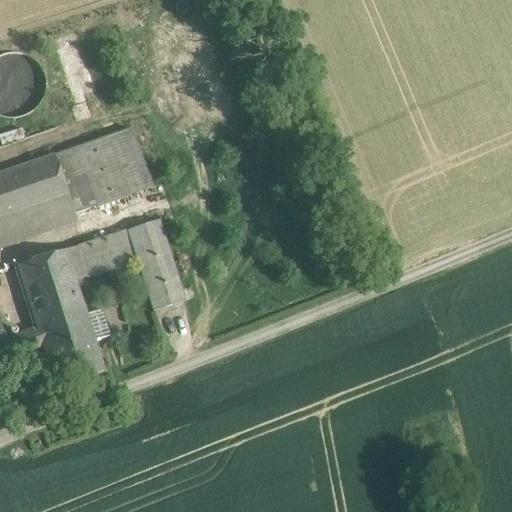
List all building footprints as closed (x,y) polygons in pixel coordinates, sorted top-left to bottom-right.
[(40,99),(43,86),(40,74),(33,64),(22,57),(10,55),(0,56),(0,117),(11,119),(23,116),(33,109),(40,99)] [(152,188),(130,129),(107,137),(130,196),(152,188)] [(107,137),(54,156),(75,216),(130,196),(107,137)] [(54,156),(0,174),(0,249),(77,223),(75,216),(54,156)] [(153,206),(159,222),(159,223),(174,218),(168,201),(153,206)] [(159,222),(77,249),(87,279),(86,279),(86,280),(137,264),(153,313),(184,302),(159,223),(159,222)] [(77,249),(18,267),(37,328),(41,340),(68,331),(64,318),(85,313),(77,288),(75,282),(80,281),(86,279),(87,279),(77,249)] [(104,310),(86,316),(94,341),(112,336),(104,310)] [(85,313),(64,318),(68,331),(41,340),(43,347),(56,387),(104,373),(94,341),(86,316),(85,313)] [(37,328),(7,341),(0,325),(0,358),(12,354),(14,360),(43,347),(41,340),(37,328)]
